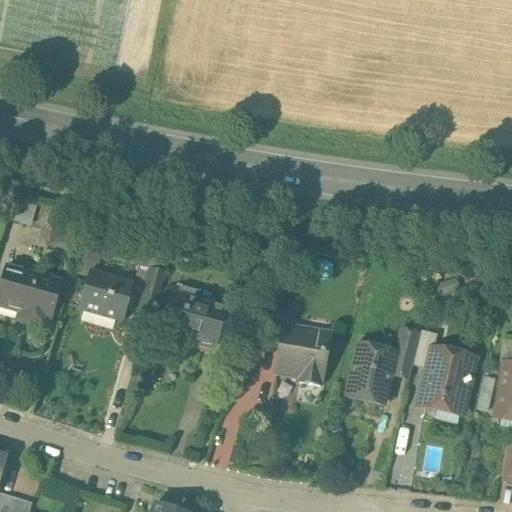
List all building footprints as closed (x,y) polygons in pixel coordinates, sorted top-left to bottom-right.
[(151,270),(163,273),(168,257),(151,252),(146,269),(151,270)] [(133,287),(132,290),(144,294),(151,270),(146,269),(139,267),(133,287)] [(62,284),(6,268),(0,287),(0,308),(31,318),(29,326),(47,331),(49,323),(50,323),(62,284)] [(163,273),(151,270),(144,294),(140,309),(154,312),(165,274),(163,273)] [(133,287),(89,274),(79,310),(123,323),(132,290),(133,287)] [(226,310),(172,295),(160,335),(215,350),(226,310)] [(285,319),(266,316),(265,316),(260,341),(281,345),(285,319)] [(328,336),(286,328),(287,320),(285,319),(281,345),(273,388),(275,388),(277,375),(299,378),(298,384),(320,388),(331,322),(330,322),(328,336)] [(437,337),(420,333),(418,345),(413,368),(428,371),(432,353),(433,354),(437,337)] [(418,345),(398,341),(394,358),(396,359),(391,377),(410,381),(413,368),(418,345)] [(394,358),(358,350),(347,395),(384,404),(391,377),(396,359),(394,358)] [(433,354),(432,353),(428,371),(426,380),(424,379),(421,392),(423,393),(420,406),(461,415),(473,362),(433,354)] [(511,362),(511,366),(503,365),(495,419),(511,421),(511,362)] [(511,452),(509,452),(503,482),(511,484),(511,452)] [(29,511),(32,505),(0,495),(0,511),(29,511)] [(178,511),(154,503),(150,511),(178,511)]
